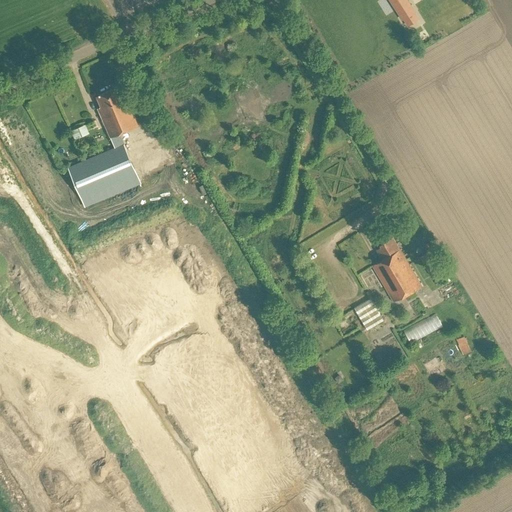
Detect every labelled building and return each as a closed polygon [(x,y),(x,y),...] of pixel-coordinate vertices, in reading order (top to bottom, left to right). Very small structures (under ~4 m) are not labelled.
[(406,0),(395,0),(392,2),(402,19),(404,18),(408,24),(417,19),(412,12),(414,11),(406,0)] [(68,169),(85,207),(140,183),(119,134),(138,126),(125,96),(117,100),(113,90),(96,97),(99,104),(97,104),(116,149),(68,169)] [(87,124),(72,127),(74,136),(89,133),(87,124)] [(377,251),(381,258),(372,265),(393,302),(422,286),(400,249),(399,249),(393,238),(380,246),(381,248),(377,251)] [(431,252),(420,258),(430,276),(434,274),(432,270),(439,265),(431,252)] [(354,306),(368,329),(385,319),(371,296),(354,306)] [(407,328),(414,341),(444,326),(438,313),(407,328)] [(463,354),(472,350),(466,334),(457,338),(463,354)]
